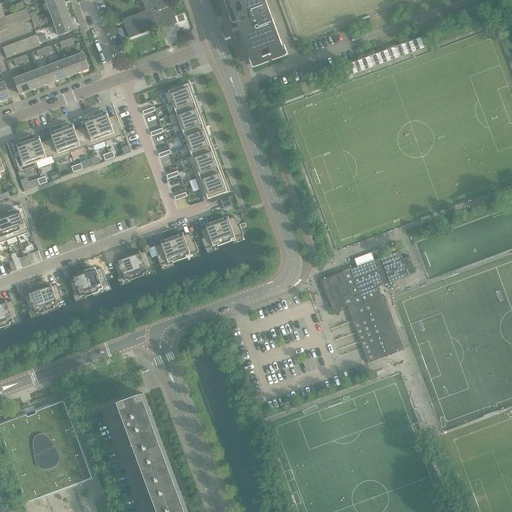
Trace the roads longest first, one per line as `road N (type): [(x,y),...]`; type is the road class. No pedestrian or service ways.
road 1 (unclassified): [(156,331),(285,284),(294,268),(216,43)]
road 2 (residential): [(0,284),(175,220)]
road 3 (unclassified): [(0,389),(156,331)]
road 4 (residential): [(123,78),(175,220)]
road 5 (unclassified): [(220,511),(174,386)]
road 6 (residential): [(0,124),(123,78)]
